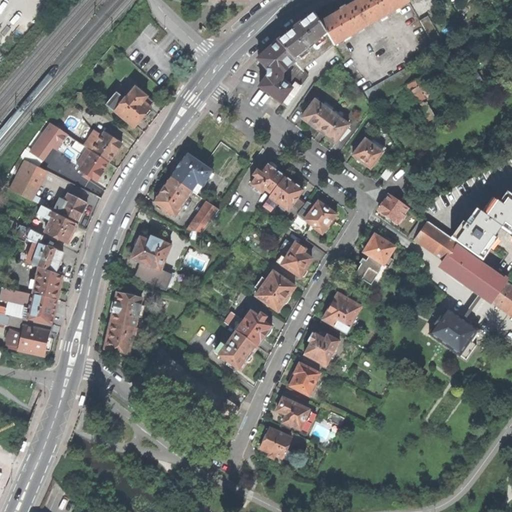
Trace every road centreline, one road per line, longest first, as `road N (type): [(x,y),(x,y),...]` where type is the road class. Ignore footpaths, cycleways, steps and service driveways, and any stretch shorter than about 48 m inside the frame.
road 1 (residential): [(206,81),(359,195),(362,217),(306,305),(237,448),(207,450),(120,385),(71,364)]
road 2 (secondary): [(71,364),(110,226),(206,81)]
road 3 (secondary): [(15,511),(71,364)]
